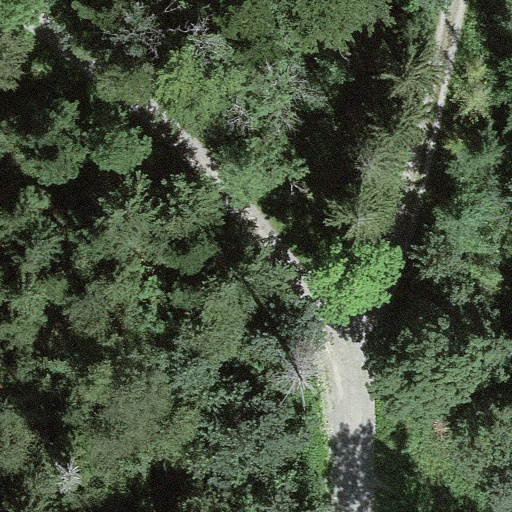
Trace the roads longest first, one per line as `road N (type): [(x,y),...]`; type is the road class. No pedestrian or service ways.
road 1 (track): [(341,369),(326,331),(237,204),(25,0)]
road 2 (track): [(341,369),(394,248),(451,0)]
road 3 (track): [(346,511),(341,369)]
